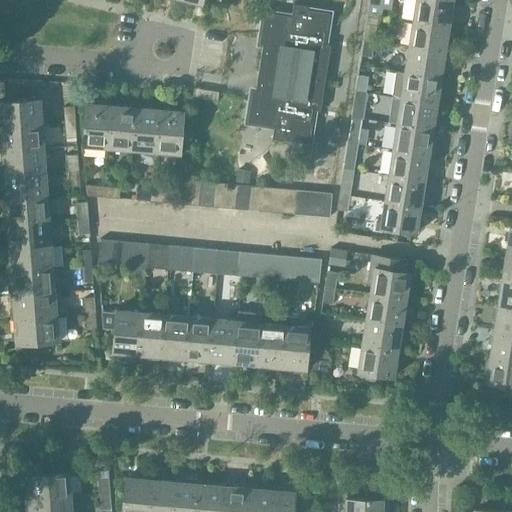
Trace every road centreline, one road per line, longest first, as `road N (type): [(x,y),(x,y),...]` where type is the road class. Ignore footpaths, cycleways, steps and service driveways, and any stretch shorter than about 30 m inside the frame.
road 1 (residential): [(432,440),(504,0)]
road 2 (residential): [(432,440),(0,405)]
road 3 (residential): [(141,63),(142,36),(165,28),(184,37),(178,68),(0,54)]
